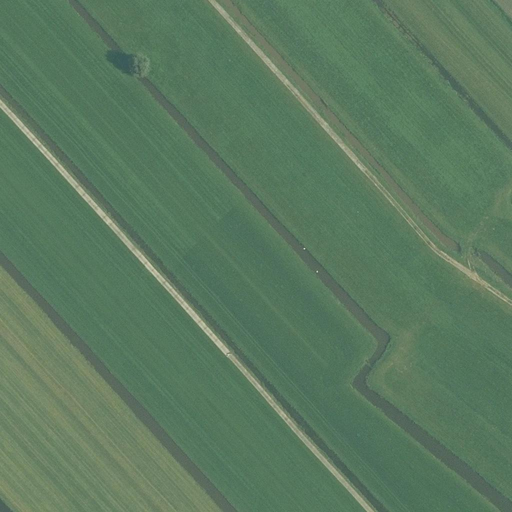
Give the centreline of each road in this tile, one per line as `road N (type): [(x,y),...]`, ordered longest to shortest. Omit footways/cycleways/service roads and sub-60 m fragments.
road 1 (track): [(369,511),(0,102)]
road 2 (track): [(511,304),(441,255),(208,0)]
